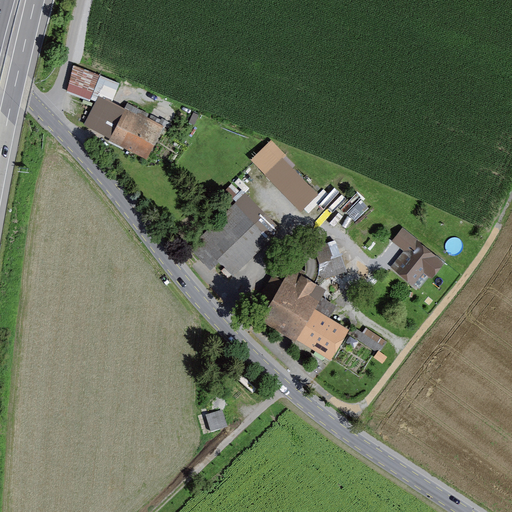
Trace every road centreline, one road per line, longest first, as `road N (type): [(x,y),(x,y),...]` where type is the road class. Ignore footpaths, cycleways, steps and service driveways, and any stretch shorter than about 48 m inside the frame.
road 1 (secondary): [(465,511),(343,432),(253,356),(46,115)]
road 2 (track): [(343,432),(476,262),(511,195)]
road 3 (track): [(285,386),(152,511)]
road 4 (motorway): [(0,155),(35,0)]
road 5 (unclassified): [(82,0),(46,115)]
